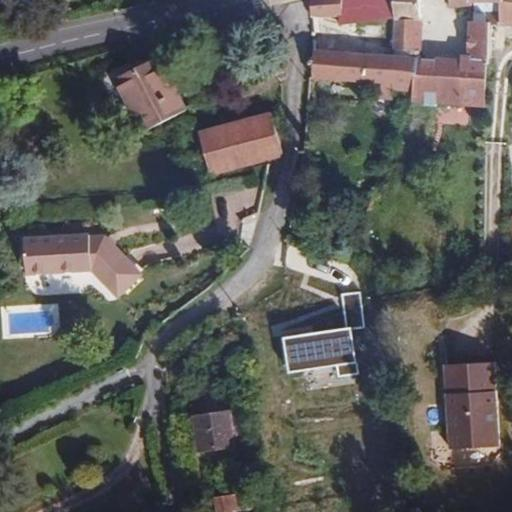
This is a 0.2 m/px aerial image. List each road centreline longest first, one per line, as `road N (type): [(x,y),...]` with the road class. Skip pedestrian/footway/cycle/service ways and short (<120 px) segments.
road 1 (residential): [(167,511),(171,485),(152,371),(158,351),(227,299),(275,242),(292,151),(295,0)]
road 2 (tertiary): [(239,0),(0,58)]
